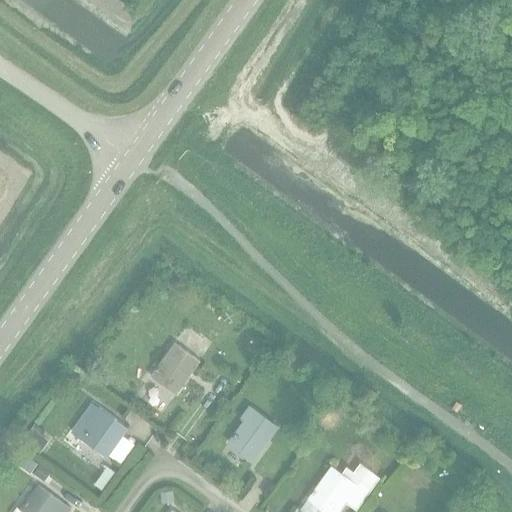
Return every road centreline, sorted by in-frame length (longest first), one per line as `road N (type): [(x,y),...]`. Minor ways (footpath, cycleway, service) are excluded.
road 1 (tertiary): [(0,341),(132,158)]
road 2 (tertiary): [(132,158),(244,0)]
road 3 (unclassified): [(132,158),(0,69)]
road 4 (residential): [(119,511),(143,478),(163,468),(184,473),(237,511)]
